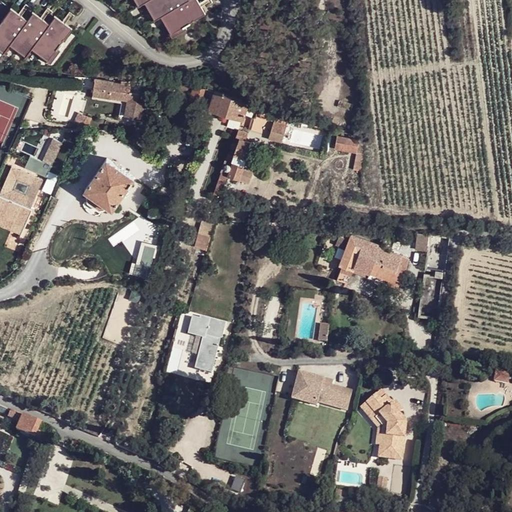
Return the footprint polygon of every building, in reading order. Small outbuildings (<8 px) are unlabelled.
[(183,27),(186,25),(191,23),(190,21),(205,13),(197,0),(143,0),(144,2),(146,0),(151,0),(161,16),(167,12),(177,29),(183,26),(183,27)] [(155,19),(161,16),(151,0),(146,0),(144,2),(155,19)] [(6,15),(0,22),(0,41),(7,47),(9,44),(13,38),(29,50),(32,47),(36,42),(52,54),(57,47),(71,28),(56,16),(49,24),(34,12),(27,21),(11,9),(6,15)] [(171,33),(177,29),(167,12),(161,16),(171,33)] [(187,27),(186,25),(183,27),(183,26),(177,29),(171,33),(173,36),(187,27)] [(25,56),(29,50),(13,38),(9,44),(25,56)] [(48,59),(52,54),(36,42),(32,47),(48,59)] [(60,49),(57,47),(52,54),(48,59),(51,62),(60,49)] [(128,91),(130,80),(121,79),(120,82),(96,77),(94,90),(94,93),(126,99),(128,91)] [(208,87),(195,86),(190,102),(202,105),(208,87)] [(94,90),(79,87),(77,102),(92,104),(94,93),(94,90)] [(249,102),(215,90),(209,108),(243,119),(249,102)] [(137,93),(128,91),(126,99),(125,106),(133,108),(132,115),(141,117),(144,103),(135,102),(137,93)] [(146,95),(137,93),(135,102),(144,103),(146,95)] [(133,108),(125,106),(123,113),(132,115),(133,108)] [(81,116),(75,127),(77,128),(81,130),(86,118),(81,116)] [(288,119),(276,116),(271,129),(284,133),(288,119)] [(69,155),(81,130),(77,128),(74,136),(68,134),(60,150),(69,155)] [(239,177),(248,181),(252,170),(243,167),(251,141),(245,139),(247,132),(239,129),(236,136),(234,136),(226,158),(224,158),(220,171),(221,171),(213,194),(219,196),(227,174),(238,178),(239,177)] [(281,142),(284,133),(271,129),(268,138),(281,142)] [(335,148),(357,152),(359,139),(337,135),(335,148)] [(90,192),(106,204),(112,208),(133,177),(107,158),(85,188),(90,192)] [(10,165),(1,186),(10,189),(15,177),(20,179),(23,170),(10,165)] [(29,172),(23,170),(20,179),(25,181),(29,172)] [(42,178),(29,172),(25,181),(30,184),(25,196),(22,204),(0,193),(0,213),(26,224),(33,207),(30,206),(42,178)] [(25,196),(10,189),(1,186),(0,188),(0,193),(22,204),(25,196)] [(104,208),(106,204),(90,192),(87,195),(88,202),(98,208),(104,208)] [(0,223),(22,233),(26,224),(0,213),(0,223)] [(272,217),(264,216),(263,229),(271,229),(272,217)] [(207,249),(214,220),(203,217),(194,246),(207,249)] [(417,248),(427,249),(429,241),(430,234),(419,233),(417,248)] [(392,280),(391,283),(398,286),(407,264),(400,261),(402,255),(381,246),(381,245),(352,234),(350,239),(339,235),(336,243),(346,247),(339,264),(343,266),(354,271),(356,266),(392,280)] [(354,271),(343,266),(337,279),(349,284),(354,272),(354,271)] [(390,286),(391,283),(392,280),(356,266),(354,271),(354,272),(390,286)] [(211,372),(223,326),(194,318),(190,332),(206,336),(197,372),(211,372)] [(330,323),(320,322),(319,340),(328,341),(330,323)] [(510,372),(496,370),(494,381),(500,382),(501,376),(509,378),(510,372)] [(323,380),(297,372),(291,394),(316,401),(316,404),(345,413),(351,393),(330,387),(322,384),(323,380)] [(380,391),(375,396),(379,401),(384,397),(380,391)] [(316,401),(291,394),(290,400),(315,407),(316,404),(316,401)] [(382,428),(380,446),(378,458),(401,461),(406,423),(399,413),(402,410),(395,402),(391,405),(384,397),(379,401),(375,396),(366,403),(377,417),(374,419),(382,428)] [(371,421),(374,419),(377,417),(366,403),(360,408),(371,421)] [(41,423),(11,409),(8,416),(20,421),(16,428),(16,429),(35,437),(41,423)] [(20,421),(8,416),(4,414),(1,421),(16,428),(20,421)] [(376,446),(380,446),(382,428),(374,419),(371,421),(378,430),(376,446)] [(41,423),(35,437),(42,440),(48,426),(41,423)] [(38,451),(31,449),(25,470),(31,472),(38,451)] [(375,490),(385,492),(388,478),(378,476),(375,490)] [(23,500),(27,486),(21,485),(17,498),(23,500)]
